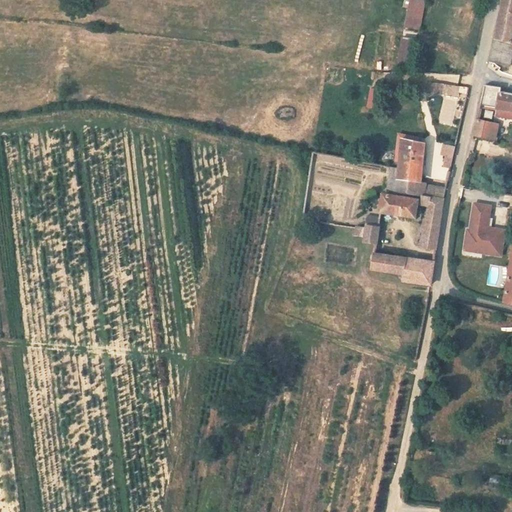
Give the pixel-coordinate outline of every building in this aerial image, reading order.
[(426,0),(423,0),(409,0),(404,28),(420,31),(426,0)] [(511,43),(511,0),(502,0),(500,11),(493,40),(511,44),(511,43)] [(409,70),(414,39),(400,37),(395,69),(409,70)] [(511,44),(493,40),(492,47),(488,61),(508,65),(511,44)] [(458,94),(458,84),(436,84),(436,93),(458,94)] [(511,95),(494,92),(495,86),(486,84),(482,104),(498,107),(511,109),(511,95)] [(383,90),(370,88),(366,108),(380,111),(383,90)] [(511,109),(498,107),(497,115),(511,118),(511,109)] [(475,136),(489,139),(493,122),(479,119),(475,136)] [(412,184),(418,185),(427,129),(414,126),(409,141),(414,142),(413,149),(405,148),(405,171),(404,183),(412,184)] [(443,167),(449,169),(452,154),(446,152),(443,167)] [(417,217),(420,195),(412,193),(412,184),(404,183),(405,171),(394,169),(390,193),(383,192),(379,212),(417,217)] [(425,196),(441,199),(443,184),(428,180),(427,186),(425,196)] [(418,185),(412,184),(412,193),(420,195),(425,196),(427,186),(418,185)] [(441,199),(425,196),(423,205),(428,206),(422,248),(435,251),(438,229),(439,223),(441,199)] [(491,206),(475,203),(470,231),(473,231),(470,251),(500,256),(505,231),(487,228),(491,206)] [(368,242),(377,244),(379,230),(361,227),(360,234),(369,236),(368,242)] [(470,231),(467,230),(464,250),(470,251),(473,231),(470,231)] [(398,269),(402,269),(405,256),(372,251),(371,266),(387,269),(387,275),(397,277),(398,269)] [(405,256),(402,269),(401,278),(431,283),(434,260),(405,256)] [(511,303),(511,257),(511,258),(503,302),(511,303)]
